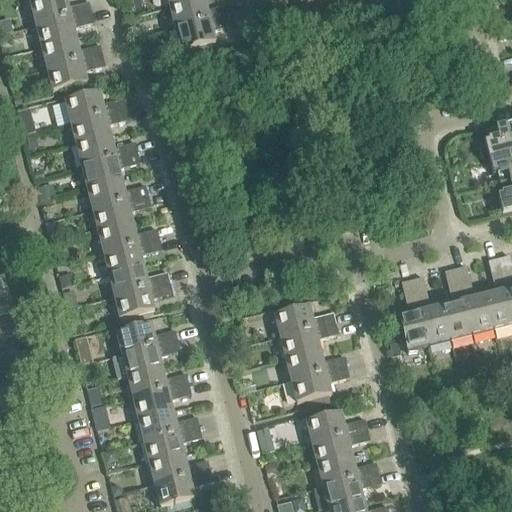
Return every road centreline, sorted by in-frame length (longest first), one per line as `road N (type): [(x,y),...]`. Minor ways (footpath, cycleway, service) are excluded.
road 1 (residential): [(479,0),(505,110),(430,126),(455,240)]
road 2 (residential): [(421,511),(349,247)]
road 3 (residential): [(258,511),(205,286)]
road 4 (residential): [(205,286),(153,93)]
road 5 (residential): [(205,286),(349,247)]
road 6 (residential): [(264,49),(388,3)]
